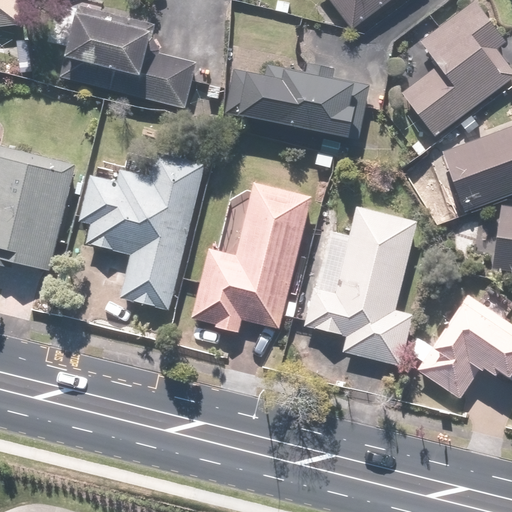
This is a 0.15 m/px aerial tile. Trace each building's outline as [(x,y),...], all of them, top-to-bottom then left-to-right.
[(0,0),(0,29),(17,28),(14,0),(0,0)] [(319,0),(346,34),(389,0),(319,0)] [(396,96),(428,141),(511,80),(511,74),(496,52),(507,44),(475,0),(470,0),(415,40),(435,68),(396,96)] [(111,29),(70,19),(55,78),(181,111),(194,62),(145,50),(150,28),(114,18),(111,29)] [(37,41),(16,39),(13,73),(34,75),(37,41)] [(304,67),(302,81),(231,73),(226,115),(232,116),(231,122),(271,126),(270,133),(342,141),(343,125),(347,126),(349,111),(345,110),(348,86),(330,84),(331,70),(304,67)] [(511,128),(433,157),(454,215),(511,195),(511,128)] [(336,149),(319,144),(312,170),(329,174),(336,149)] [(168,313),(203,167),(156,156),(153,171),(121,164),(116,183),(90,177),(77,229),(85,231),(81,251),(132,263),(123,302),(168,313)] [(0,159),(0,265),(46,277),(72,178),(0,159)] [(387,192),(393,173),(372,167),(366,186),(387,192)] [(311,198),(248,183),(243,204),(225,200),(213,249),(207,247),(190,319),(214,325),(211,335),(238,341),(242,322),(278,331),(311,198)] [(420,226),(357,209),(335,292),(312,286),(301,328),(343,339),(339,354),(395,369),(409,317),(396,314),(420,226)] [(511,211),(496,209),(488,270),(511,272),(511,211)] [(511,372),(511,328),(466,298),(432,350),(418,341),(410,353),(421,360),(414,371),(458,400),(478,370),(503,386),(511,372)]
